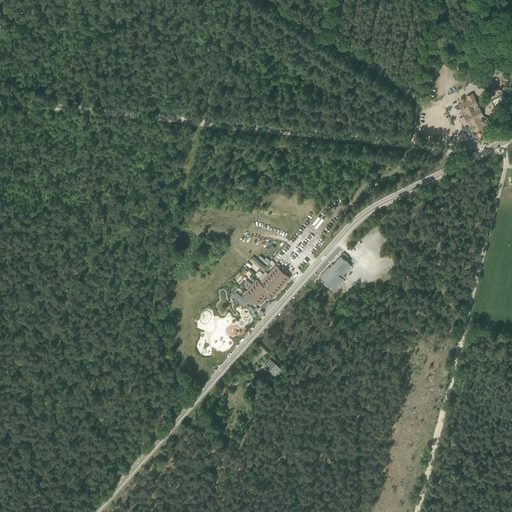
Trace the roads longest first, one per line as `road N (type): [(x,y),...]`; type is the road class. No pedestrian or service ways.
road 1 (secondary): [(93,511),(346,228),(375,205),(502,143)]
road 2 (track): [(0,103),(482,152)]
road 3 (track): [(416,511),(464,323)]
road 4 (unclassified): [(464,323),(504,169),(502,143)]
road 5 (track): [(406,146),(392,172),(360,189),(315,235)]
